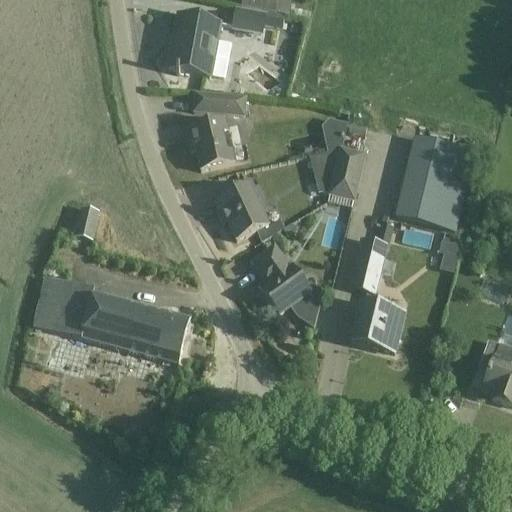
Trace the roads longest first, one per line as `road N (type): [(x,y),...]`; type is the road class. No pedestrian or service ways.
road 1 (unclassified): [(264,412),(245,351),(141,136),(113,0)]
road 2 (unclassified): [(511,502),(264,412)]
road 3 (unclassified): [(167,511),(227,433),(264,412)]
